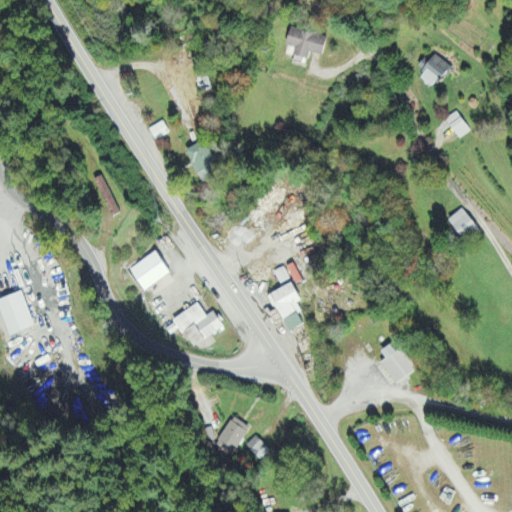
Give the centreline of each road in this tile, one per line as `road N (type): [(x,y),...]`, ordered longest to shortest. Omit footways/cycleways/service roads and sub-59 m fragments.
road 1 (primary): [(375,511),(45,0)]
road 2 (residential): [(277,358),(192,354),(128,323),(86,245),(24,189),(0,136)]
road 3 (residential): [(511,269),(428,150),(380,60),(305,0)]
road 4 (residential): [(511,422),(389,393),(317,415)]
